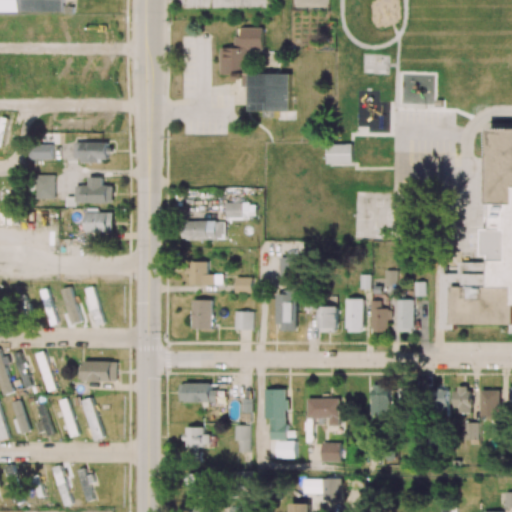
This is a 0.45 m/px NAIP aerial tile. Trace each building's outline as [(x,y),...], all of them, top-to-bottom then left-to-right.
[(263,27),(241,27),(241,36),(235,36),(235,47),(221,47),(221,74),(236,74),(236,79),(244,79),(244,85),(249,85),(249,49),(263,49),(263,27)] [(249,110),(291,111),(292,73),(250,72),(249,110)] [(88,130),(88,117),(50,116),(50,129),(88,130)] [(0,145),(8,146),(11,119),(0,117),(0,145)] [(511,127),(491,128),(491,203),(496,203),(496,217),(487,217),(487,255),(494,255),(494,262),(461,262),(461,273),(443,273),(442,329),(456,329),(456,324),(511,324),(511,333),(511,127)] [(110,160),(110,141),(75,142),(76,161),(110,160)] [(53,144),(30,144),(30,159),(53,159),(53,144)] [(353,164),(353,144),(327,144),(327,164),(353,164)] [(55,174),(36,175),(36,198),(55,198),(55,174)] [(76,185),(76,202),(113,203),(114,185),(103,185),(103,177),(89,176),(88,185),(76,185)] [(226,203),(227,218),(256,218),(256,202),(226,203)] [(114,232),(113,212),(83,213),(84,232),(114,232)] [(226,221),(183,220),(183,239),(225,239),(226,221)] [(299,256),(280,257),(281,278),(300,278),(299,256)] [(191,284),(223,284),(223,274),(208,274),(209,261),(191,261),(191,284)] [(397,270),(386,270),(386,284),(397,284),(397,270)] [(253,277),(236,277),(236,292),(252,293),(253,277)] [(415,296),(426,295),(425,281),(415,282),(415,296)] [(47,310),(56,307),(47,282),(38,285),(47,310)] [(297,291),(279,290),(278,323),(282,323),(282,330),(296,331),(297,291)] [(363,298),(346,299),(347,332),(364,331),(363,298)] [(193,328),(213,329),(214,299),(194,299),(193,328)] [(414,299),(398,299),(399,330),(414,330),(414,299)] [(382,300),(372,300),(372,331),(390,332),(390,308),(382,308),(382,300)] [(338,306),(319,306),(319,331),(338,332),(338,306)] [(235,329),(254,329),(254,311),(236,311),(235,329)] [(16,391),(4,357),(3,357),(0,348),(0,382),(4,395),(16,391)] [(16,352),(24,388),(31,386),(22,351),(16,352)] [(81,380),(118,381),(118,361),(81,360),(81,380)] [(212,382),(181,383),(182,402),(218,401),(218,389),(212,390),(212,382)] [(389,415),(390,385),(372,385),(372,415),(389,415)] [(450,388),(438,387),(437,412),(449,413),(450,388)] [(472,412),(473,388),(457,387),(456,412),(472,412)] [(399,411),(415,411),(414,388),(399,388),(399,411)] [(266,389),(266,417),(271,418),(271,439),(287,439),(288,389),(266,389)] [(501,390),(482,390),(482,417),(500,417),(501,390)] [(79,435),(68,398),(60,400),(67,425),(71,437),(79,435)] [(340,424),(340,398),(308,398),(309,418),(330,417),(330,425),(340,424)] [(19,434),(31,430),(21,400),(12,402),(17,418),(14,419),(19,434)] [(38,406),(42,420),(37,422),(41,436),(53,432),(45,403),(38,406)] [(85,405),(94,436),(102,433),(93,403),(85,405)] [(9,437),(0,407),(0,440),(9,437)] [(479,439),(478,422),(464,422),(465,439),(479,439)] [(250,452),(250,425),(235,425),(235,440),(239,440),(239,451),(250,452)] [(185,446),(210,446),(210,434),(205,434),(205,427),(185,427),(185,446)] [(296,457),(297,440),(278,440),(277,457),(296,457)] [(322,442),(323,461),(342,461),(341,442),(322,442)] [(56,468),(62,505),(70,504),(64,467),(56,468)] [(208,474),(187,473),(186,493),(207,493),(208,474)] [(343,478),(325,478),(325,499),(344,499),(343,478)] [(310,511),(310,502),(291,502),(291,511),(310,511)]
